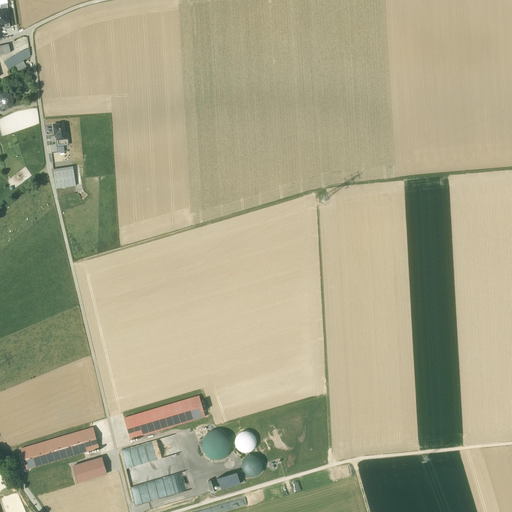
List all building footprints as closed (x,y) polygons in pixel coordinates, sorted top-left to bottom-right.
[(0,11),(0,27),(9,26),(7,16),(9,16),(8,7),(1,8),(1,11),(0,11)] [(0,55),(11,52),(9,44),(0,46),(0,55)] [(21,52),(25,59),(30,56),(29,48),(21,52)] [(11,58),(15,66),(25,59),(21,52),(11,58)] [(4,62),(8,70),(15,66),(11,58),(4,62)] [(23,61),(15,66),(18,72),(27,67),(23,61)] [(0,106),(0,107),(2,108),(4,108),(4,109),(7,108),(9,107),(11,106),(13,103),(13,101),(13,98),(11,96),(10,94),(7,93),(5,93),(2,94),(0,94),(0,106)] [(65,132),(64,124),(53,125),(55,134),(57,134),(58,145),(63,145),(63,142),(68,142),(67,132),(65,132)] [(64,152),(63,145),(58,145),(56,145),(57,153),(64,152)] [(64,168),(65,178),(74,176),(73,167),(64,168)] [(53,170),(54,179),(65,178),(64,168),(53,170)] [(76,186),(74,176),(65,178),(54,179),(56,189),(76,186)] [(205,417),(204,411),(201,401),(199,396),(124,418),(130,439),(205,417)] [(21,449),(22,453),(19,454),(23,466),(25,465),(27,469),(99,448),(93,427),(21,449)] [(202,440),(202,446),(204,452),(207,456),(212,459),(218,460),(224,458),(229,454),(231,449),(232,443),(230,438),(226,433),(221,430),(215,430),(210,432),(205,435),(202,440)] [(256,446),(257,442),(256,438),(253,434),(250,432),(246,431),(241,432),(238,434),(236,438),(235,442),(236,446),(238,450),(242,452),(246,453),(250,452),(253,450),(256,446)] [(175,435),(120,449),(135,505),(157,499),(160,497),(156,482),(154,479),(186,471),(189,468),(189,467),(192,466),(191,460),(183,462),(184,461),(183,459),(176,461),(182,457),(177,458),(175,455),(177,453),(178,453),(181,451),(186,450),(183,438),(181,436),(176,437),(175,435)] [(235,452),(242,459),(244,457),(237,450),(235,452)] [(242,463),(242,468),(244,471),(247,474),(250,476),(255,476),(258,474),(261,471),(263,467),(263,463),(261,459),(258,456),(254,455),(250,455),(246,457),(244,460),(242,463)] [(102,458),(73,466),(78,482),(106,473),(102,458)] [(231,474),(235,485),(240,484),(237,472),(231,474)] [(221,489),(235,485),(231,474),(218,478),(221,489)]
